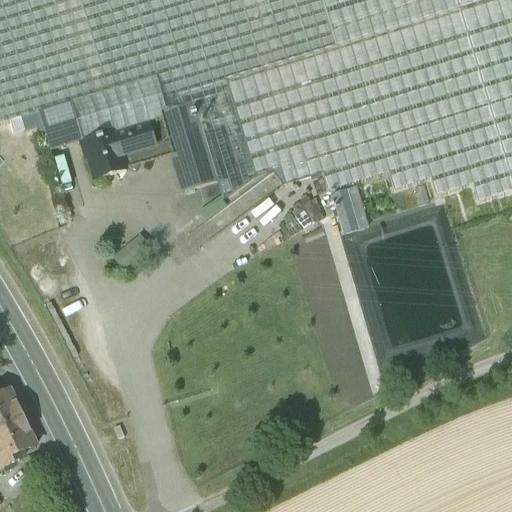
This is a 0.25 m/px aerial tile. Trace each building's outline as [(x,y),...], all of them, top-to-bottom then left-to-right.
[(0,0),(0,126),(71,105),(156,80),(166,115),(193,107),(197,122),(211,118),(223,156),(209,160),(216,185),(222,204),(255,179),(226,83),(335,50),(320,0),(0,0)] [(511,0),(320,0),(335,50),(226,83),(255,179),(280,171),(285,187),(322,176),(327,194),(388,175),(393,193),(431,182),(435,197),(472,186),(477,204),(511,193),(511,0)] [(156,80),(71,105),(83,145),(115,136),(163,121),(161,115),(166,115),(156,80)] [(197,122),(193,107),(166,115),(161,115),(163,121),(184,194),(216,185),(209,160),(197,122)] [(211,118),(197,122),(209,160),(223,156),(211,118)] [(148,127),(115,137),(115,136),(83,145),(80,147),(84,162),(88,160),(95,183),(126,173),(122,160),(155,150),(148,127)] [(140,240),(114,260),(122,272),(131,265),(134,270),(152,256),(140,240)] [(35,450),(9,396),(0,399),(0,463),(4,471),(4,472),(23,463),(21,457),(35,450)]
